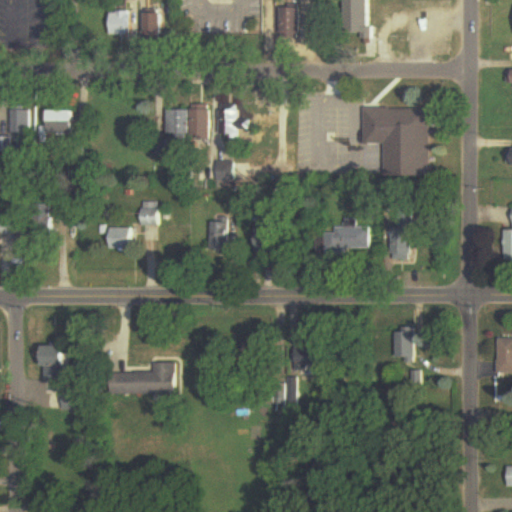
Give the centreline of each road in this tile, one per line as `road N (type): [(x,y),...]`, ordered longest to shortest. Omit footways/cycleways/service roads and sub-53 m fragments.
road 1 (residential): [(511,301),(0,304)]
road 2 (residential): [(471,0),(473,511)]
road 3 (residential): [(471,78),(0,80)]
road 4 (residential): [(16,305),(17,511)]
